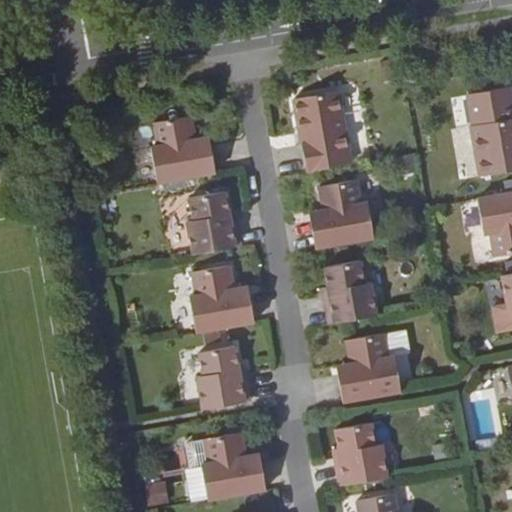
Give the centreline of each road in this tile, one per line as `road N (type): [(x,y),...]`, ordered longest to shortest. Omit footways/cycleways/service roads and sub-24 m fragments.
road 1 (residential): [(234,36),(291,375),(287,433),(301,511)]
road 2 (tertiary): [(434,0),(234,36)]
road 3 (tertiary): [(234,36),(72,65)]
